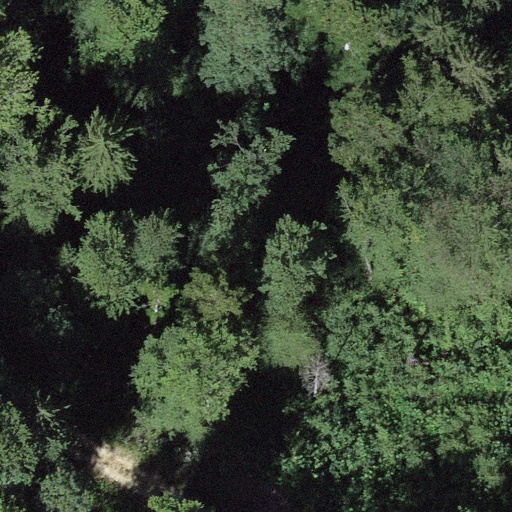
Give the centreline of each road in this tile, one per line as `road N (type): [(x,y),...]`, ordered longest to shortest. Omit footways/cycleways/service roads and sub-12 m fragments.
road 1 (track): [(278,511),(230,454),(69,357),(0,338)]
road 2 (track): [(279,0),(95,10),(20,0)]
